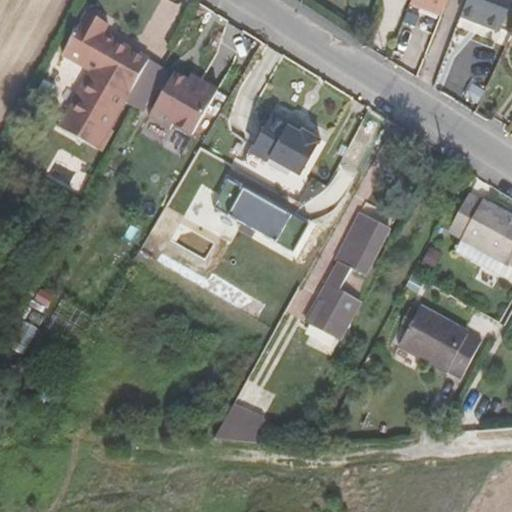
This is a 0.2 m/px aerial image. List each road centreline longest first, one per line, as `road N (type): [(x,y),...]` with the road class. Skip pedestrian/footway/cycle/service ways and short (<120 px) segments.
road 1 (track): [(511,437),(258,466),(104,439),(0,442)]
road 2 (tertiary): [(511,162),(249,0)]
